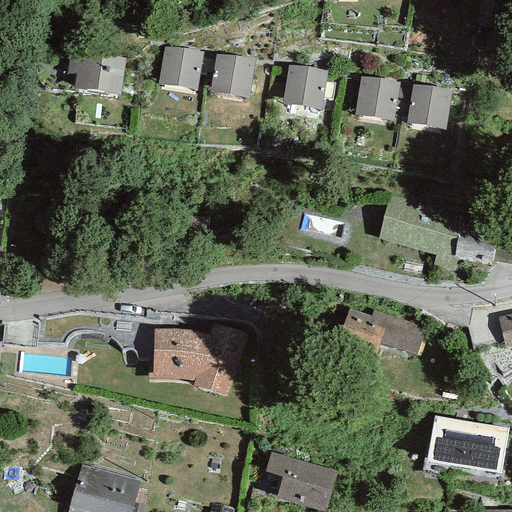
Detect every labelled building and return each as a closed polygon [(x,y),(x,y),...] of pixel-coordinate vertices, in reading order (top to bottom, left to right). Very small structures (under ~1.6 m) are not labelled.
[(196,97),(203,56),(165,50),(158,91),(196,97)] [(121,103),(127,62),(71,54),(67,78),(79,80),(77,97),(121,103)] [(248,105),(254,64),(216,58),(210,99),(248,105)] [(321,116),(327,76),(289,70),(283,110),(321,116)] [(399,90),(399,87),(361,81),(355,122),(393,127),(395,112),(399,90)] [(445,136),(452,95),(413,89),(413,93),(409,114),(407,130),(445,136)] [(413,93),(399,90),(395,112),(409,114),(413,93)] [(391,196),(378,242),(435,258),(433,266),(452,271),(454,261),(465,214),(391,196)] [(465,214),(454,261),(491,270),(494,261),(502,223),(465,214)] [(208,240),(209,220),(189,219),(188,240),(208,240)] [(511,224),(502,223),(494,261),(511,265),(511,224)] [(372,321),(348,313),(337,348),(376,361),(381,348),(415,359),(425,331),(374,314),(372,321)] [(511,317),(499,321),(505,351),(511,349),(511,317)] [(185,334),(155,331),(153,384),(182,385),(194,388),(193,393),(227,404),(248,337),(214,326),(210,337),(185,334)] [(500,483),(509,432),(434,419),(425,470),(500,483)] [(328,511),(338,475),(271,455),(265,479),(283,484),(277,504),(306,511),(328,511)] [(83,466),(69,511),(132,511),(141,484),(83,466)] [(236,511),(237,508),(210,503),(207,511),(236,511)]
